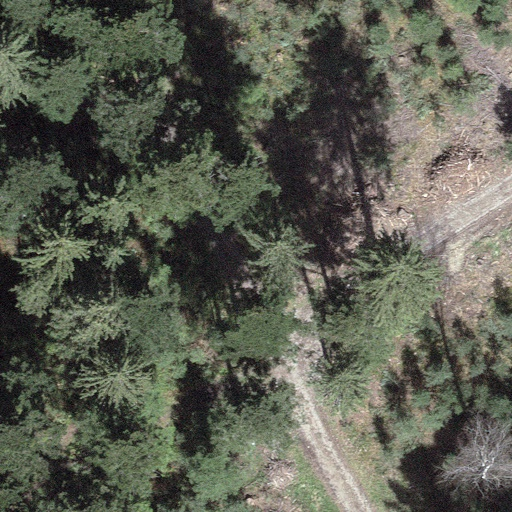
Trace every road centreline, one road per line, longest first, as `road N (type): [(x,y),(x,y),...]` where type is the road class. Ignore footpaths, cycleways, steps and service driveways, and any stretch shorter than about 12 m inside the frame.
road 1 (track): [(0,73),(119,128),(252,355),(357,511)]
road 2 (track): [(511,152),(252,355),(101,511)]
